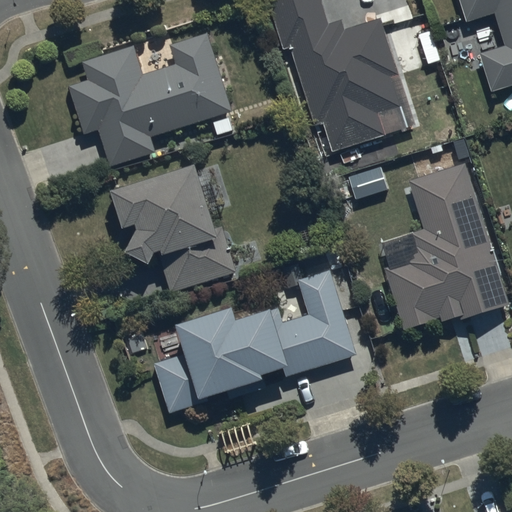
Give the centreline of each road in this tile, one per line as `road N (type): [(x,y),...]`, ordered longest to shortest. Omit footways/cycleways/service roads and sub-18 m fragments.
road 1 (residential): [(0,186),(90,441),(114,479),(159,511)]
road 2 (residential): [(511,408),(224,501),(162,511)]
